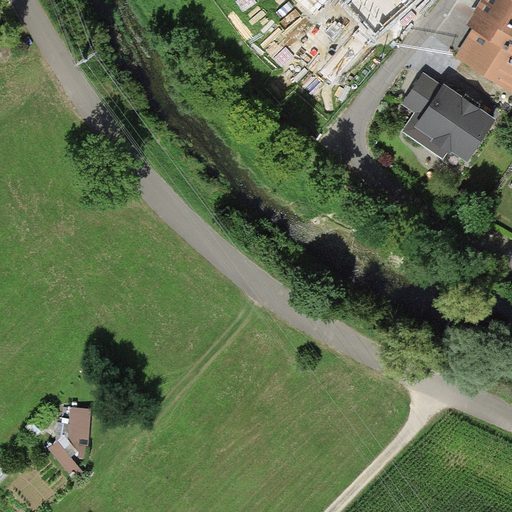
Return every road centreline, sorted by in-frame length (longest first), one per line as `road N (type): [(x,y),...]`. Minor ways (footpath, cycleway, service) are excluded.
road 1 (residential): [(511,263),(383,193),(353,155),(354,118),(449,0)]
road 2 (track): [(328,511),(439,389)]
